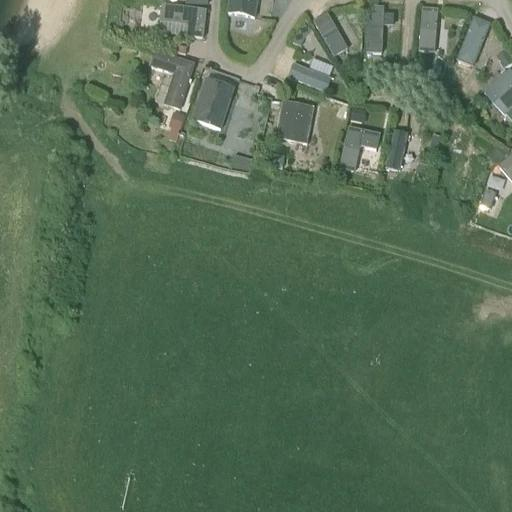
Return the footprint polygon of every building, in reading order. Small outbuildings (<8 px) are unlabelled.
[(229,0),(227,18),(253,21),(255,0),(229,0)] [(383,15),(383,6),(367,6),(368,55),(384,54),(383,26),(393,26),(393,15),(383,15)] [(206,13),(161,8),(158,25),(187,29),(185,40),(202,42),(206,13)] [(417,49),(437,50),(438,10),(418,9),(417,49)] [(357,44),(350,27),(337,32),(329,13),(314,20),(329,56),(357,44)] [(473,17),(455,59),(473,67),(491,25),(473,17)] [(302,29),(294,39),(301,45),(309,34),(302,29)] [(185,51),(174,50),(173,58),(184,59),(185,51)] [(178,111),(192,65),(153,54),(148,67),(172,75),(162,105),(178,111)] [(497,59),(505,72),(511,67),(511,64),(505,54),(497,59)] [(325,93),(331,77),(291,63),(285,78),(325,93)] [(511,107),(511,75),(509,71),(483,94),(502,116),(511,107)] [(367,73),(367,83),(379,83),(379,73),(367,73)] [(206,83),(192,124),(219,133),(233,92),(206,83)] [(422,91),(421,99),(433,99),(434,91),(422,91)] [(311,108),(282,102),(274,140),(304,146),(311,108)] [(178,137),(183,121),(172,118),(167,133),(178,137)] [(452,128),(439,174),(458,179),(471,134),(452,128)] [(339,170),(338,173),(354,177),(355,173),(360,150),(376,154),(380,137),(347,130),(339,170)] [(400,171),(406,133),(392,131),(385,169),(400,171)] [(442,140),(432,138),(430,147),(439,149),(442,140)] [(506,157),(499,150),(489,159),(496,167),(506,157)] [(234,156),(231,168),(251,172),(254,161),(234,156)] [(511,157),(496,171),(511,188),(511,187),(511,157)] [(495,198),(486,195),(481,210),(490,213),(495,198)]
